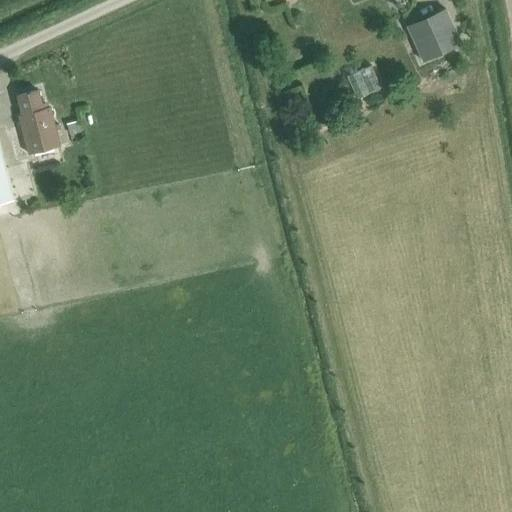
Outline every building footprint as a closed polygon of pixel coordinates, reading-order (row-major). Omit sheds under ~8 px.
[(406,26),(421,61),(461,45),(446,9),(406,26)] [(375,64),(349,71),(356,95),(382,88),(375,64)] [(18,115),(28,154),(59,146),(49,107),(42,109),(37,91),(17,96),(22,114),(18,115)] [(79,121),(65,124),(68,135),(82,132),(79,121)] [(0,203),(16,200),(0,139),(0,203)]
